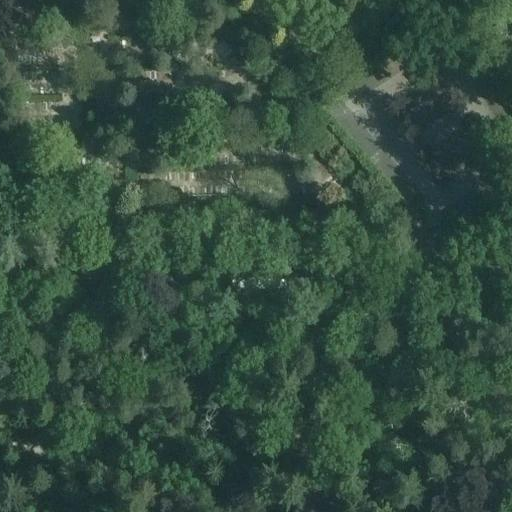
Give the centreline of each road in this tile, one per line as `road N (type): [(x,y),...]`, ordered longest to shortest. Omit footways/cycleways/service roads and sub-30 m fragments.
road 1 (secondary): [(511,279),(0,278)]
road 2 (track): [(0,440),(228,511)]
